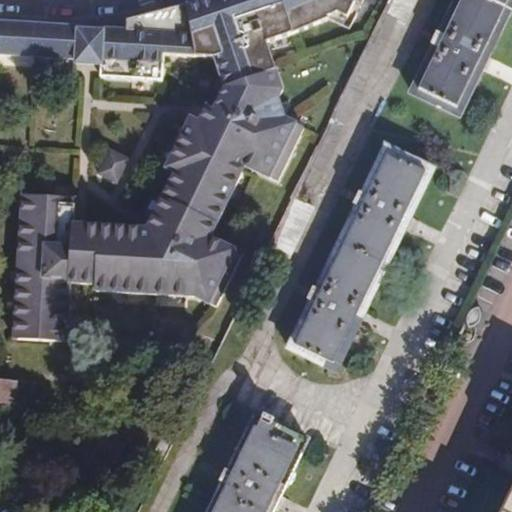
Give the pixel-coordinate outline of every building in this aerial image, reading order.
[(0,24),(0,56),(85,64),(100,65),(98,81),(161,87),(163,60),(215,64),(224,87),(210,115),(203,112),(195,127),(187,123),(162,174),(171,178),(147,225),(155,229),(151,237),(144,233),(69,227),(72,201),(19,197),(8,340),(60,344),(65,286),(91,288),(90,294),(195,299),(216,309),(243,255),(211,239),(243,174),(239,172),(242,166),(278,184),(305,129),(285,120),(278,101),(283,91),(267,44),(294,35),(328,19),(349,29),(362,0),(203,0),(200,1),(183,7),(146,18),(126,22),(126,31),(88,29),(0,24)] [(415,0),(390,0),(390,1),(297,194),(269,251),(288,259),(313,210),(305,206),(395,21),(403,25),(415,0)] [(511,0),(457,0),(443,30),(434,48),(412,93),(458,117),(481,71),(486,61),(489,55),(511,6),(511,0)] [(432,171),(385,148),(362,195),(357,206),(316,291),(311,300),(288,349),(336,372),(359,324),(363,316),(366,309),(404,230),(408,222),(410,216),(432,171)] [(106,154),(94,177),(113,187),(124,163),(106,154)] [(147,225),(144,233),(151,237),(155,229),(147,225)] [(0,398),(9,400),(11,382),(0,380),(0,398)] [(270,427),(254,419),(228,473),(223,483),(209,511),(272,511),(273,510),(278,500),(281,494),(307,441),(272,424),(270,427)] [(511,511),(511,486),(499,511),(511,511)]
